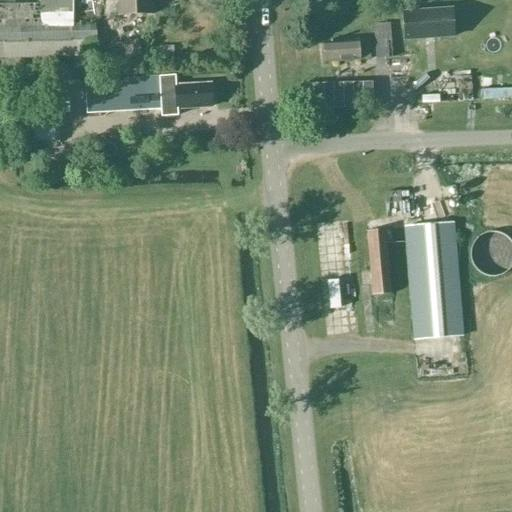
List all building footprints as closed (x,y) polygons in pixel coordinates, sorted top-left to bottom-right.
[(72,14),(72,0),(38,0),(39,6),(0,6),(0,58),(96,56),(95,26),(72,27),(72,14)] [(115,0),(117,17),(153,15),(151,0),(115,0)] [(451,7),(402,11),(404,40),(453,36),(451,7)] [(115,26),(122,51),(136,47),(129,22),(115,26)] [(375,25),(372,25),(372,30),(373,41),(374,52),(374,58),(391,57),(389,24),(383,24),(375,25)] [(357,41),(322,43),(323,63),(358,61),(358,60),(369,59),(368,40),(357,41)] [(173,64),(172,47),(155,48),(156,65),(173,64)] [(469,77),(468,65),(447,67),(449,80),(469,77)] [(159,79),(159,88),(142,89),(141,78),(96,81),(98,115),(175,109),(175,110),(211,107),(210,84),(171,87),(170,78),(159,79)] [(375,78),(304,79),(305,107),(375,106),(375,78)] [(476,104),(511,102),(511,80),(476,81),(476,104)] [(416,98),(435,98),(435,88),(416,88),(416,98)] [(44,118),(45,138),(54,138),(53,118),(44,118)] [(149,158),(148,139),(129,141),(130,159),(149,158)] [(305,206),(326,205),(325,191),(304,192),(305,206)] [(400,217),(398,193),(383,194),(385,218),(400,217)] [(461,338),(452,223),(404,227),(413,341),(461,338)] [(389,295),(384,230),(366,232),(371,296),(389,295)] [(511,245),(511,243),(510,241),(509,240),(507,238),(506,237),(504,236),(502,235),(498,233),(497,233),(495,233),(491,232),(490,232),(487,233),(485,233),(483,234),(480,235),(479,236),(476,238),(475,239),(473,241),(472,243),(471,245),(470,247),(470,248),(469,251),(469,252),(469,255),(469,257),(469,259),(470,262),(471,264),(472,267),(473,268),(474,270),(477,272),(479,273),(481,275),(483,276),(485,277),(487,277),(490,277),(491,278),(493,277),(496,277),(499,276),(500,276),(503,274),(504,273),(506,272),(509,270),(510,268),(511,266),(511,264),(511,245)] [(369,393),(390,386),(387,376),(388,376),(382,359),(361,367),(369,393)] [(418,403),(431,401),(427,371),(413,373),(418,403)] [(336,428),(403,427),(403,405),(336,407),(336,428)]
